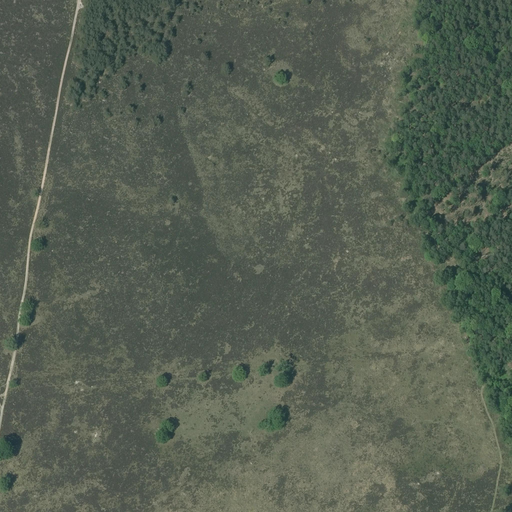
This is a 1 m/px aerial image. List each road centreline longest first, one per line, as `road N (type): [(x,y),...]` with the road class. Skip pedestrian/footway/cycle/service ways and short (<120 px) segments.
road 1 (track): [(78,0),(5,396)]
road 2 (unknown): [(488,511),(490,447),(454,362),(465,342),(511,328)]
